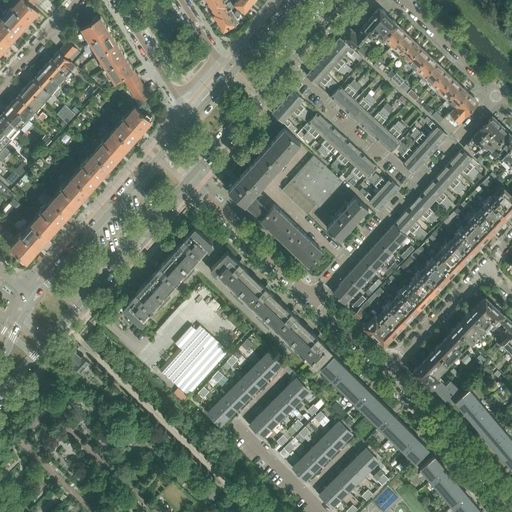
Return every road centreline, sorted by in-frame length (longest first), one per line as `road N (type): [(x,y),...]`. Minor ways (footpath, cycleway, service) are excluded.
road 1 (tertiary): [(191,119),(35,297)]
road 2 (tertiary): [(53,334),(187,179)]
road 3 (residential): [(511,505),(388,369)]
road 4 (residential): [(416,182),(286,64)]
road 5 (residential): [(309,294),(187,179)]
road 6 (tertiary): [(187,179),(286,64)]
road 7 (residential): [(484,265),(388,369)]
road 8 (residential): [(403,0),(496,90)]
road 9 (residential): [(322,511),(235,424)]
